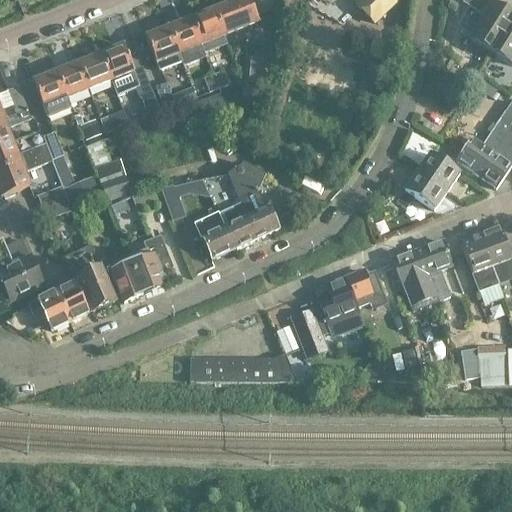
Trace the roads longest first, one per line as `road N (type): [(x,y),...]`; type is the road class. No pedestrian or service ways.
road 1 (residential): [(511,209),(500,202),(62,379),(37,383),(25,372),(29,359),(76,352),(334,226),(383,152),(407,96),(425,0)]
road 2 (residential): [(0,49),(117,0)]
